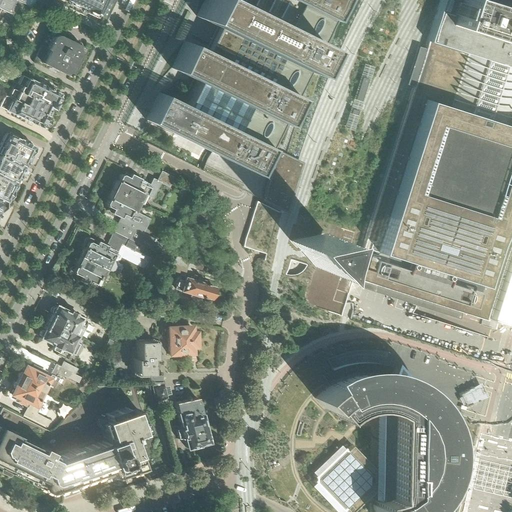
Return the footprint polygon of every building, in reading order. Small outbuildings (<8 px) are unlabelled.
[(0,0),(0,9),(7,13),(13,0),(0,0)] [(51,0),(96,22),(99,16),(106,1),(106,0),(51,0)] [(159,92),(145,120),(211,152),(202,170),(277,208),(287,213),(287,212),(298,175),(350,0),(236,0),(236,2),(231,0),(204,0),(196,17),(216,26),(204,50),(185,41),(171,68),(197,81),(185,105),(159,92)] [(511,0),(350,0),(298,175),(287,212),(295,214),(310,219),(330,225),(355,232),(353,237),(350,247),(336,290),(347,293),(352,278),(353,278),(356,279),(362,281),(375,285),(383,288),(416,298),(443,307),(451,309),(459,312),(473,316),(478,318),(481,319),(482,319),(511,225),(511,0)] [(77,57),(82,47),(80,46),(80,45),(80,44),(80,43),(79,43),(79,42),(78,42),(77,41),(76,41),(75,41),(74,41),(73,42),(72,42),(57,35),(57,34),(57,33),(57,32),(56,32),(56,31),(55,31),(54,31),(54,30),(52,31),(51,31),(51,33),(51,34),(52,36),(51,38),(48,36),(36,60),(49,67),(68,76),(74,64),(75,63),(76,62),(77,61),(77,60),(77,59),(77,58),(77,57)] [(12,88),(51,108),(55,101),(56,102),(59,96),(58,95),(58,94),(58,93),(46,88),(46,87),(46,85),(40,82),(38,83),(37,82),(37,83),(20,74),(16,82),(15,82),(12,88)] [(51,108),(12,88),(9,87),(6,87),(4,93),(4,94),(3,95),(0,100),(0,99),(0,107),(6,110),(6,111),(6,112),(9,114),(11,113),(12,113),(12,114),(13,116),(12,117),(18,120),(18,119),(20,118),(21,118),(28,121),(28,122),(32,124),(32,123),(33,124),(42,128),(42,127),(43,127),(44,127),(44,126),(45,125),(46,124),(46,123),(47,123),(47,122),(47,121),(47,120),(47,119),(47,118),(47,117),(52,108),(51,108)] [(0,154),(23,166),(24,163),(27,162),(30,155),(28,154),(32,146),(32,145),(31,145),(30,141),(26,139),(22,140),(17,137),(18,136),(9,132),(8,134),(5,132),(0,143),(0,154)] [(0,176),(14,183),(16,179),(17,179),(18,179),(18,178),(24,166),(23,166),(0,154),(0,176)] [(168,187),(173,177),(161,170),(156,180),(161,183),(168,187)] [(116,180),(111,189),(137,201),(143,204),(147,195),(146,194),(149,187),(147,187),(148,184),(139,179),(139,178),(129,173),(129,174),(125,172),(124,175),(122,174),(119,175),(118,177),(117,180),(116,180)] [(0,176),(0,199),(5,202),(7,198),(9,197),(12,193),(11,190),(11,189),(13,188),(14,185),(14,183),(0,176)] [(120,218),(112,231),(127,239),(142,246),(160,254),(162,249),(164,246),(141,234),(149,218),(133,210),(137,201),(111,189),(107,198),(108,199),(105,204),(106,206),(108,207),(107,210),(110,212),(110,213),(120,218)] [(257,201),(243,247),(266,254),(261,270),(283,277),(308,284),(306,289),(305,296),(306,301),(309,305),(313,307),(326,311),(340,316),(347,293),(336,290),(350,247),(353,237),(355,232),(330,225),(310,219),(295,214),(287,212),(286,211),(284,211),(284,212),(283,213),(283,214),(260,203),(257,201)] [(78,256),(102,269),(107,271),(107,270),(110,271),(110,270),(113,269),(115,265),(114,263),(115,261),(113,260),(116,255),(115,254),(117,252),(121,244),(124,246),(123,246),(129,249),(138,254),(142,246),(127,239),(112,231),(110,235),(106,245),(102,243),(102,241),(97,239),(96,241),(89,238),(85,239),(82,246),(82,247),(81,250),(80,253),(78,256)] [(215,289),(212,288),(212,287),(205,285),(206,284),(204,283),(205,280),(193,277),(193,280),(184,277),(188,260),(175,255),(169,270),(180,274),(178,279),(177,279),(175,286),(176,286),(175,289),(180,290),(180,291),(189,293),(188,296),(191,297),(197,299),(199,299),(200,296),(206,298),(206,297),(209,298),(209,297),(212,298),(215,289)] [(99,277),(102,269),(78,256),(76,259),(74,265),(74,266),(74,267),(70,268),(68,272),(69,275),(77,279),(96,289),(98,285),(96,284),(99,277)] [(104,312),(109,304),(98,298),(94,306),(104,312)] [(155,317),(156,305),(143,304),(142,315),(155,317)] [(47,322),(76,336),(78,337),(86,321),(74,315),(75,313),(68,310),(67,311),(55,305),(54,307),(51,307),(50,310),(51,313),(47,322)] [(73,341),(76,336),(47,322),(43,330),(42,330),(40,331),(38,334),(39,336),(40,336),(39,338),(44,340),(50,343),(49,345),(58,349),(56,353),(65,358),(68,352),(74,355),(79,344),(76,342),(73,341)] [(195,346),(194,332),(190,332),(190,326),(166,327),(168,354),(172,354),(172,356),(180,356),(179,353),(189,353),(191,351),(191,346),(195,346)] [(112,354),(118,344),(108,338),(102,349),(112,354)] [(153,343),(145,343),(144,340),(135,340),(136,358),(133,358),(133,374),(150,373),(150,358),(153,358),(153,343)] [(63,362),(60,367),(71,372),(74,374),(77,369),(63,362)] [(18,376),(17,380),(42,392),(45,385),(49,386),(53,389),(57,382),(56,381),(59,376),(63,378),(64,376),(68,378),(71,372),(60,367),(57,372),(55,377),(49,374),(48,378),(44,376),(45,372),(35,367),(33,370),(24,366),(21,372),(19,374),(18,375),(18,376)] [(71,372),(68,378),(78,383),(81,377),(74,374),(71,372)] [(404,511),(410,506),(416,502),(422,496),(426,490),(431,482),(434,476),(437,468),(438,461),(439,454),(440,446),(439,438),(437,431),(435,424),(432,417),(429,410),(425,405),(420,399),(415,394),(409,389),(403,385),(396,382),(393,381),(386,378),(378,377),(371,376),(363,376),(357,377),(350,378),(342,380),(335,383),(330,386),(324,389),(317,396),(315,398),(326,409),(328,407),(330,409),(329,410),(334,414),(338,418),(342,415),(342,414),(347,411),(352,409),(358,407),(363,406),(369,406),(373,407),(379,408),(378,428),(377,472),(351,445),(346,450),(343,447),(313,476),(314,477),(314,480),(313,481),(342,511),(345,508),(348,511),(351,511),(371,493),(377,488),(377,500),(375,500),(375,505),(373,505),(373,511),(404,511)] [(42,392),(17,380),(17,381),(14,382),(14,384),(13,385),(14,388),(12,391),(10,394),(19,398),(17,402),(28,407),(23,415),(26,417),(37,422),(41,416),(37,414),(40,408),(38,407),(42,401),(38,399),(42,392)] [(164,383),(151,383),(156,402),(167,399),(166,396),(171,395),(169,386),(165,387),(164,383)] [(479,400),(471,387),(459,394),(460,396),(458,397),(462,405),(464,404),(465,406),(479,400)] [(204,431),(198,408),(196,400),(196,397),(174,403),(180,428),(175,429),(177,439),(183,437),(185,448),(187,447),(188,448),(190,449),(192,449),(194,448),(195,446),(195,445),(197,445),(197,444),(207,442),(206,439),(207,439),(208,436),(207,432),(205,431),(204,431)] [(149,470),(139,441),(133,444),(131,439),(133,439),(132,435),(145,430),(142,420),(141,420),(137,409),(127,412),(126,407),(106,414),(107,419),(102,421),(99,426),(103,438),(107,439),(110,439),(110,441),(104,443),(104,441),(91,445),(90,442),(52,455),(48,453),(49,451),(9,431),(9,429),(9,426),(0,422),(0,465),(1,467),(0,469),(3,470),(2,473),(9,476),(11,474),(14,475),(15,473),(42,486),(43,489),(46,491),(49,490),(56,493),(65,490),(63,487),(67,486),(71,484),(72,487),(75,487),(79,489),(81,484),(101,478),(104,486),(123,480),(124,480),(124,479),(144,472),(149,470)]
